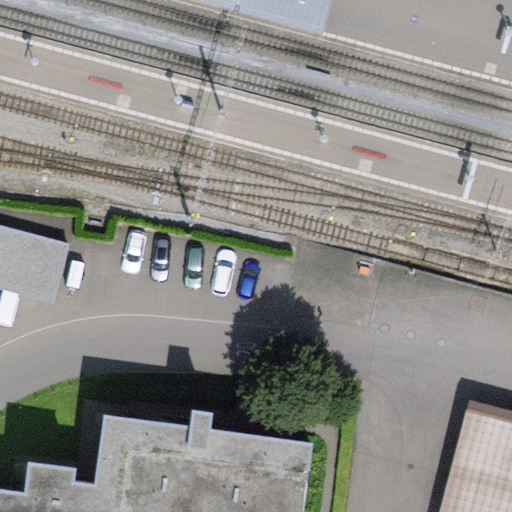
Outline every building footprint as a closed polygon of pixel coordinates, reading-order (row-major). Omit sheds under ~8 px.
[(176,0),(321,39),(327,0),(176,0)] [(0,285),(53,300),(67,247),(0,228),(0,285)] [(97,479),(92,511),(302,511),(311,450),(208,436),(210,420),(193,418),(191,434),(104,422),(97,479)] [(454,477),(511,493),(511,441),(508,457),(463,444),(454,477)] [(94,478),(92,491),(73,489),(75,475),(28,469),(26,500),(0,496),(0,511),(92,511),(97,479),(94,478)]
